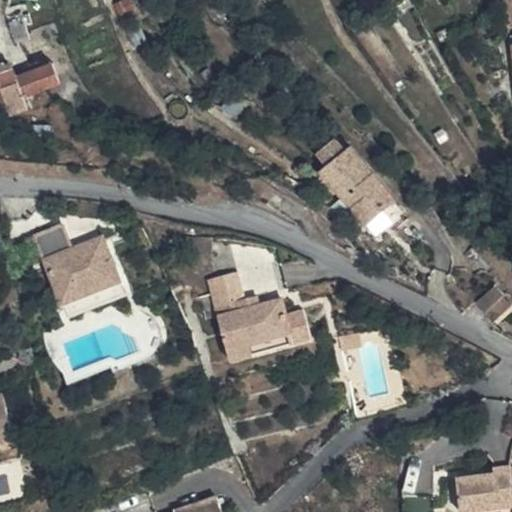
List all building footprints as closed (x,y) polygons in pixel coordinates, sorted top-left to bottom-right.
[(23,112),(25,119),(5,128),(0,129),(0,142),(10,139),(12,143),(29,139),(27,129),(71,115),(65,99),(23,112)] [(23,112),(2,117),(5,128),(25,119),(23,112)] [(318,152),(327,162),(349,143),(341,133),(318,152)] [(329,161),(314,175),(332,164),(329,161)] [(341,172),(332,164),(314,175),(326,187),(318,195),(364,243),(393,218),(347,170),(341,172)] [(45,254),(73,243),(66,223),(38,233),(45,254)] [(130,317),(118,281),(104,286),(101,277),(81,283),(72,259),(46,267),(68,336),(130,317)] [(104,286),(118,281),(115,273),(101,277),(104,286)] [(293,344),(286,322),(281,306),(256,313),(246,317),(243,306),(234,280),(205,288),(214,316),(227,312),(231,322),(217,327),(232,371),(258,363),(255,355),(293,344)] [(511,305),(511,302),(498,285),(482,298),(497,318),(511,305)] [(246,317),(256,313),(253,303),(243,306),(246,317)] [(286,322),(293,344),(309,338),(303,317),(286,322)] [(255,355),(258,363),(312,347),(309,338),(293,344),(255,355)] [(0,460),(14,456),(3,411),(0,411),(0,460)] [(14,456),(0,460),(0,471),(18,466),(14,456)] [(474,486),(440,493),(443,511),(501,511),(499,502),(494,482),(493,475),(473,479),(474,486)] [(511,477),(494,482),(499,502),(511,500),(509,492),(511,491),(511,477)] [(511,500),(499,502),(501,511),(511,511),(511,491),(509,492),(511,500)]
